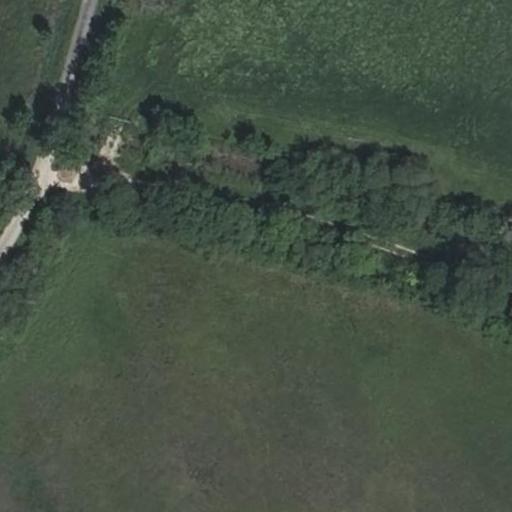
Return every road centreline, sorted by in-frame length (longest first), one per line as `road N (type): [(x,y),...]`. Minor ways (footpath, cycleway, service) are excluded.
road 1 (track): [(40,167),(214,192),(511,282)]
road 2 (unclassified): [(0,265),(40,167),(88,0)]
